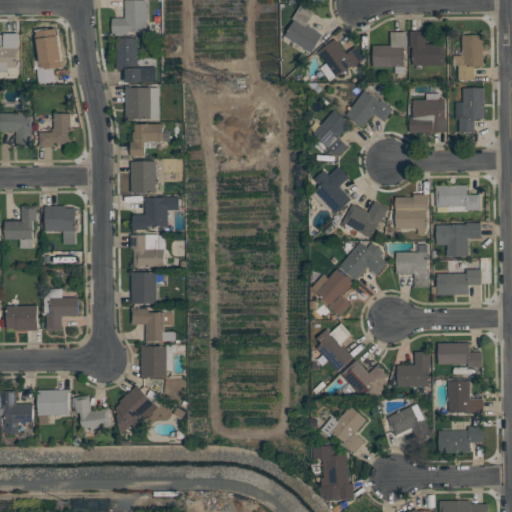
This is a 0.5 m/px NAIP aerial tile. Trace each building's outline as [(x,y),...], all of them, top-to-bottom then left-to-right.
[(125,0),(147,0),(147,31),(128,31),(128,34),(112,34),(112,18),(125,17),(125,0)] [(284,36),(294,20),(292,19),(301,4),(315,12),(307,24),(323,34),(311,52),(284,36)] [(373,66),(373,45),(391,45),(391,32),(407,31),(407,48),(404,48),(405,72),(395,73),(395,66),(373,66)] [(410,47),(410,31),(426,31),(426,44),(444,43),(445,65),(413,65),(412,47),(410,47)] [(0,34),(3,34),(3,33),(18,33),(18,57),(16,57),(16,60),(17,60),(17,62),(19,61),(19,67),(18,67),(18,78),(0,78),(0,34)] [(462,35),(483,34),(484,66),(474,66),(474,79),(459,79),(459,65),(454,65),(453,55),(462,55),(462,35)] [(37,38),(58,35),(62,66),(53,68),(55,81),(39,83),(37,68),(41,67),(37,38)] [(117,38),(138,38),(138,67),(141,67),(157,66),(157,82),(126,82),(126,69),(117,69),(117,38)] [(318,51),(336,38),(346,53),(356,46),(365,59),(353,68),(352,66),(337,77),(336,76),(330,80),(320,67),(326,63),(318,51)] [(126,85),(132,85),(132,87),(159,87),(159,118),(134,118),(134,120),(126,120),(126,85)] [(460,131),(459,118),(456,118),(455,101),(463,101),(463,87),(484,87),(484,118),(474,118),(475,131),(460,131)] [(346,114),(365,89),(380,100),(381,99),(393,108),(384,121),(374,113),(363,127),(346,114)] [(413,99),(426,99),(426,93),(440,93),(440,98),(443,98),(445,100),(445,117),(446,117),(447,132),(410,132),(410,116),(413,116),(413,99)] [(314,133),(335,110),(350,124),(338,137),(348,146),(338,157),(327,147),(328,146),(314,133)] [(0,113),(27,113),(27,116),(32,116),(32,144),(17,144),(16,131),(0,131),(0,113)] [(54,113),(71,113),(72,142),(66,142),(66,143),(59,143),(59,142),(55,142),(55,146),(40,146),(40,132),(53,132),(53,128),(54,128),(54,113)] [(135,124),(163,123),(163,133),(170,132),(170,141),(145,141),(145,156),(131,156),(131,141),(133,141),(133,131),(135,131),(135,124)] [(131,161),(156,161),(156,165),(158,165),(158,169),(156,169),(156,192),(131,192),(131,161)] [(315,190),(320,185),(314,179),(324,170),(329,175),(338,166),(349,177),(339,186),(340,187),(341,186),(353,198),(336,213),(315,190)] [(436,185),(467,184),(468,194),(481,194),(482,209),(466,210),(466,211),(449,211),(449,206),(436,206),(436,185)] [(396,228),(395,197),(413,197),(413,194),(428,194),(429,209),(427,209),(428,228),(425,228),(425,233),(418,233),(418,228),(396,228)] [(133,214),(145,214),(145,197),(179,197),(179,209),(168,210),(169,225),(165,225),(165,229),(161,229),(160,225),(148,226),(148,229),(133,230),(133,214)] [(353,204),(368,212),(375,201),(388,208),(381,221),(380,221),(370,238),(342,222),(353,204)] [(22,205),(38,205),(38,209),(37,209),(37,221),(33,221),(33,239),(33,247),(20,247),(20,239),(5,239),(5,221),(22,220),(22,205)] [(45,205),(66,205),(66,208),(76,207),(77,230),(76,230),(76,244),(64,244),(64,230),(46,231),(45,205)] [(447,256),(447,244),(437,244),(436,224),(466,224),(466,223),(481,223),(481,238),(468,238),(469,256),(447,256)] [(131,234),(159,234),(159,235),(165,235),(165,249),(164,249),(165,265),(157,265),(157,266),(152,266),(152,265),(150,265),(150,266),(141,266),(141,267),(135,267),(135,265),(134,265),(134,248),(131,248),(131,234)] [(340,265),(360,241),(367,247),(372,242),(384,252),(381,256),(388,263),(378,274),(368,266),(356,280),(340,265)] [(396,252),(418,252),(418,244),(427,244),(428,270),(430,270),(430,287),(415,287),(414,273),(396,273),(396,252)] [(311,288),(323,274),(328,278),(337,268),(353,282),(341,296),(351,305),(341,316),(330,306),(330,305),(311,288)] [(437,294),(437,273),(467,273),(467,269),(482,269),(482,284),(469,284),(469,294),(437,294)] [(131,272),(157,272),(157,273),(163,273),(163,282),(157,283),(157,302),(132,303),(131,272)] [(51,289),(62,288),(63,297),(79,297),(79,315),(62,316),(62,330),(46,330),(46,326),(47,326),(47,313),(45,313),(44,298),(51,289)] [(7,305),(38,305),(38,330),(17,330),(17,329),(6,329),(6,326),(7,326),(7,305)] [(132,307),(136,307),(136,308),(149,308),(149,312),(165,312),(165,313),(173,312),(174,325),(165,325),(165,331),(176,331),(176,340),(150,341),(146,341),(146,323),(132,324),(132,319),(133,319),(133,312),(132,312),(132,307)] [(316,348),(322,343),(317,338),(327,328),(331,332),(341,323),(352,334),(341,343),(354,357),(338,371),(316,348)] [(438,364),(438,343),(469,342),(470,351),(483,351),(483,366),(468,367),(468,363),(438,364)] [(141,344),(145,344),(145,346),(167,346),(167,344),(176,344),(176,351),(172,351),(173,370),(167,370),(167,377),(148,377),(148,378),(142,378),(141,344)] [(398,386),(397,365),(415,364),(415,351),(431,351),(431,367),(429,367),(429,386),(398,386)] [(341,373),(357,359),(369,372),(378,364),(389,375),(385,378),(387,381),(382,385),(385,388),(376,396),(371,391),(364,398),(341,373)] [(448,381),(469,380),(470,398),(483,398),(483,413),(468,414),(468,412),(449,412),(448,381)] [(137,385),(158,407),(144,421),(146,423),(138,431),(134,427),(133,428),(131,425),(121,435),(117,414),(119,413),(116,410),(117,409),(116,407),(122,402),(120,401),(137,385)] [(39,390),(69,389),(70,414),(50,415),(50,424),(40,424),(40,415),(39,415),(39,390)] [(1,391),(17,390),(17,403),(34,403),(34,422),(20,422),(20,433),(6,433),(6,406),(0,406),(0,396),(2,396),(2,395),(1,395),(1,391)] [(74,397),(90,395),(92,411),(110,408),(111,412),(110,412),(112,426),(84,430),(81,412),(77,413),(75,401),(74,401),(74,397)] [(388,417),(417,403),(432,433),(417,440),(412,429),(397,437),(388,417)] [(321,429),(332,416),(338,420),(350,405),(367,419),(355,433),(365,441),(355,453),(343,443),(344,441),(336,434),(332,439),(321,429)] [(468,427),(483,426),(483,442),(471,442),(471,452),(439,452),(439,430),(468,430),(468,427)] [(313,446),(333,445),(333,447),(336,447),(336,454),(347,453),(349,470),(350,470),(350,472),(349,472),(350,483),(354,483),(355,498),(326,500),(326,494),(321,495),(320,486),(322,486),(321,477),(325,477),(323,460),(322,460),(322,457),(314,458),(313,446)] [(440,511),(440,500),(471,500),(471,503),(488,503),(488,511),(440,511)]
